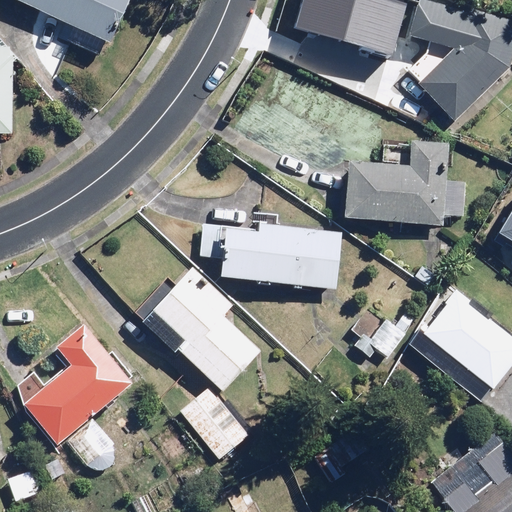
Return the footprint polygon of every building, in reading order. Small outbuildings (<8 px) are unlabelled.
[(17,0),(16,2),(74,28),(68,42),(100,56),(106,42),(111,44),(131,0),(17,0)] [(511,63),(511,24),(422,0),(373,0),(368,20),(411,32),(410,37),(455,49),(419,83),(456,121),(511,68),(511,63)] [(0,47),(0,137),(14,137),(16,48),(0,47)] [(464,220),(468,180),(447,178),(451,142),(411,139),(409,165),(349,160),(343,217),(443,226),(444,218),(464,220)] [(511,199),(489,237),(511,251),(511,199)] [(223,259),(222,276),(267,280),(267,284),(336,289),(341,231),(229,222),(229,225),(202,223),(199,258),(223,259)] [(167,278),(137,312),(224,391),(263,348),(225,314),(236,302),(194,264),(175,285),(167,278)] [(511,365),(511,337),(454,293),(422,335),(494,389),(511,365)] [(363,334),(355,346),(371,356),(374,350),(387,358),(412,319),(403,313),(395,325),(385,319),(372,340),(363,334)] [(14,387),(26,402),(61,447),(68,441),(86,464),(87,466),(88,467),(89,468),(90,469),(92,470),(93,470),(95,471),(97,471),(98,471),(100,471),(101,471),(103,471),(105,471),(106,470),(108,469),(109,468),(110,467),(111,466),(113,465),(113,463),(114,462),(115,460),(115,459),(116,457),(116,456),(116,454),(115,452),(115,451),(115,449),(114,448),(113,446),(112,445),(111,444),(110,442),(108,441),(91,420),(135,384),(85,323),(51,349),(67,370),(45,387),(33,372),(14,387)] [(211,386),(180,409),(218,459),(249,436),(211,386)] [(341,467),(363,450),(347,429),(313,455),(336,485),(348,476),(341,467)] [(511,511),(511,446),(504,438),(435,499),(446,511),(511,511)] [(37,468),(6,479),(14,502),(45,492),(37,468)]
